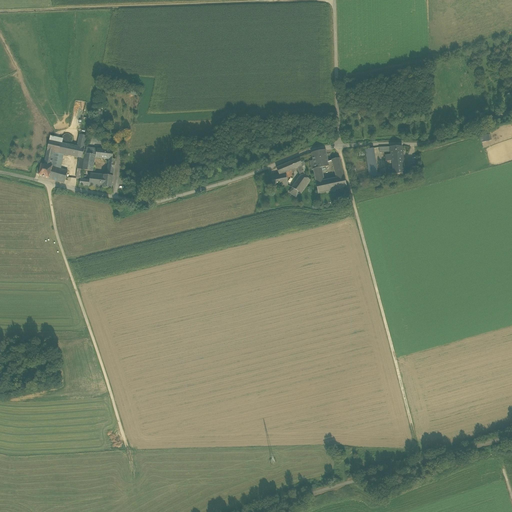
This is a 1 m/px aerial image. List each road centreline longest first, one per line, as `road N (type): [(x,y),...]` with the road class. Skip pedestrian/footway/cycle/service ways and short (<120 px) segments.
road 1 (unclassified): [(0,172),(147,203),(312,149),(425,142),(511,110)]
road 2 (track): [(334,0),(338,145),(411,426)]
road 3 (track): [(0,10),(312,0)]
road 4 (track): [(47,182),(55,232),(127,448)]
